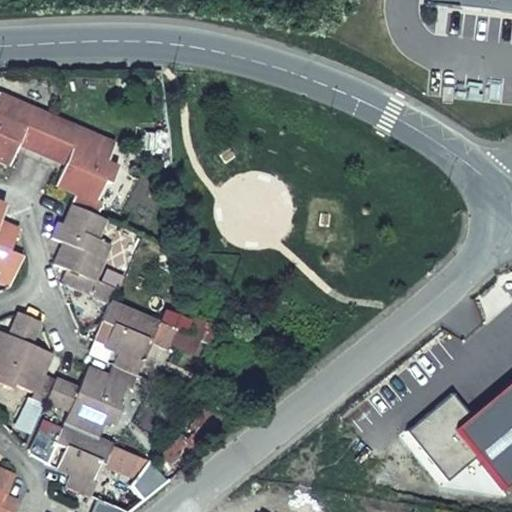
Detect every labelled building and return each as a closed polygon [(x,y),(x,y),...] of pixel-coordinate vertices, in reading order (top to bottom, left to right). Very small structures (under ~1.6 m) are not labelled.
[(54,121),(0,97),(0,163),(6,166),(15,145),(40,155),(54,121)] [(113,145),(54,121),(40,155),(64,165),(54,187),(75,195),(70,208),(94,218),(100,205),(94,202),(103,182),(108,184),(115,169),(104,164),(113,145)] [(0,211),(2,207),(0,206),(0,277),(10,282),(20,258),(8,253),(17,231),(0,224),(0,211)] [(92,281),(108,246),(94,241),(103,221),(94,218),(70,208),(61,227),(56,225),(51,239),(62,245),(52,265),(74,274),(68,287),(92,297),(98,284),(92,281)] [(136,361),(144,341),(149,343),(157,325),(108,304),(100,322),(101,323),(111,327),(102,348),(115,353),(110,366),(135,376),(140,363),(136,361)] [(49,355),(28,346),(38,323),(17,315),(7,338),(0,334),(0,386),(9,390),(11,385),(31,394),(29,400),(42,405),(44,402),(53,381),(40,376),(49,355)] [(92,343),(94,343),(102,347),(111,327),(101,323),(93,341),(92,343)] [(105,378),(85,370),(76,391),(53,381),(44,402),(67,412),(61,426),(96,441),(104,421),(113,425),(120,410),(115,407),(124,387),(129,390),(135,376),(110,366),(105,378)] [(511,483),(511,381),(470,416),(453,430),(477,459),(503,491),(511,483)] [(453,430),(470,416),(451,394),(404,433),(446,484),(477,459),(453,430)] [(90,483),(98,463),(103,465),(110,447),(96,441),(61,426),(54,444),(64,449),(55,469),(69,476),(64,488),(88,498),(94,485),(90,483)] [(0,511),(11,511),(15,502),(3,497),(12,476),(0,471),(0,511)]
